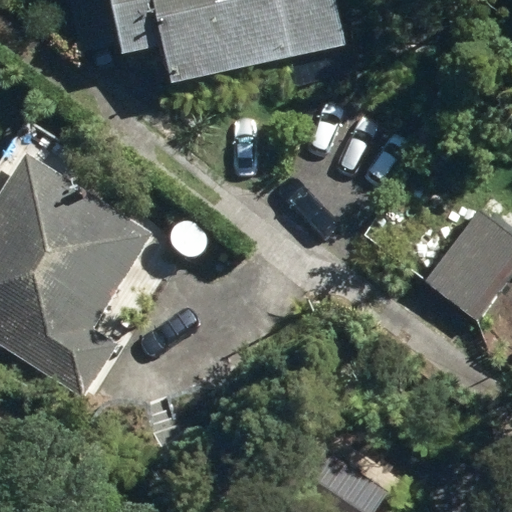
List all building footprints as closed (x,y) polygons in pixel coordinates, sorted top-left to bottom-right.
[(332,0),(105,0),(106,1),(75,8),(90,72),(122,64),(124,77),(164,67),(174,108),(349,65),(332,0)] [(0,203),(0,360),(81,411),(116,355),(95,341),(151,251),(21,170),(0,203)] [(421,285),(474,324),(511,272),(511,240),(475,213),(421,285)] [(170,362),(206,279),(168,262),(132,345),(170,362)] [(302,511),(385,511),(393,501),(335,463),(302,511)]
